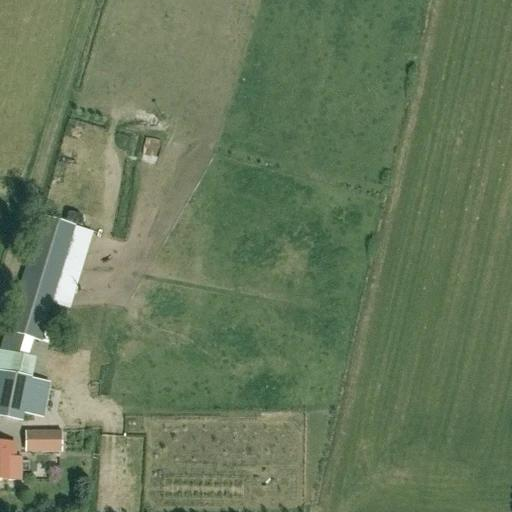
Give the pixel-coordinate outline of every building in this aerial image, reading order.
[(40,342),(46,323),(75,227),(42,217),(7,332),(40,342)] [(78,224),(68,252),(86,258),(96,230),(78,224)] [(55,299),(71,302),(74,285),(59,282),(55,299)] [(2,349),(1,365),(38,366),(38,350),(2,349)] [(42,419),(44,411),(49,384),(31,380),(0,373),(0,417),(20,422),(21,415),(42,419)] [(62,453),(62,433),(31,433),(31,454),(62,453)] [(0,481),(20,482),(20,458),(15,458),(15,445),(0,444),(0,481)]
